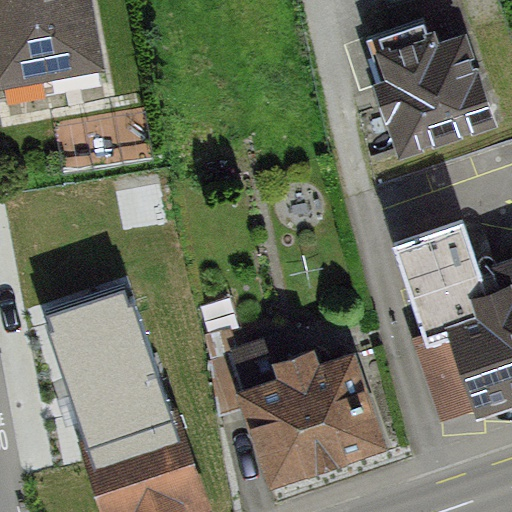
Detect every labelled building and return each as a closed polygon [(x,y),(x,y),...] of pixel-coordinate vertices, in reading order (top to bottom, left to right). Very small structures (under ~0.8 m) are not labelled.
[(87,0),(0,0),(0,53),(8,99),(48,92),(43,65),(98,55),(87,0)] [(463,31),(368,60),(396,153),(491,125),(463,31)] [(78,204),(13,216),(20,253),(85,241),(78,204)] [(430,336),(416,341),(443,417),(511,393),(511,254),(481,265),(464,219),(397,242),(430,336)] [(352,355),(247,388),(273,472),(379,439),(352,355)] [(175,409),(77,439),(99,511),(149,511),(202,496),(175,409)]
